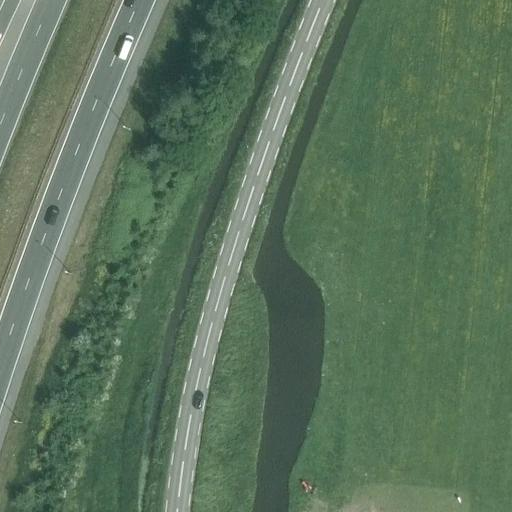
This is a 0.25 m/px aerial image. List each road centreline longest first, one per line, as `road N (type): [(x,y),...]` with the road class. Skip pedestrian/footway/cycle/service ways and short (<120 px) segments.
road 1 (secondary): [(177,511),(209,332),(323,0)]
road 2 (motorway): [(0,370),(139,0)]
road 3 (motorway): [(50,0),(0,125)]
